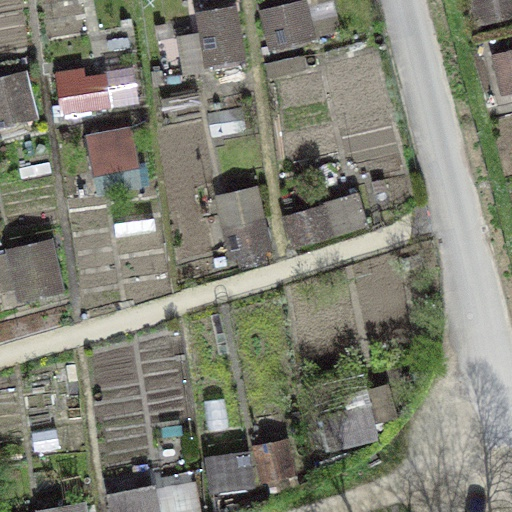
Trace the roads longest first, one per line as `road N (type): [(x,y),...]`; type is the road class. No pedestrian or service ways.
road 1 (track): [(460,219),(0,356)]
road 2 (residential): [(407,0),(505,440)]
road 3 (track): [(286,511),(505,440),(511,465)]
